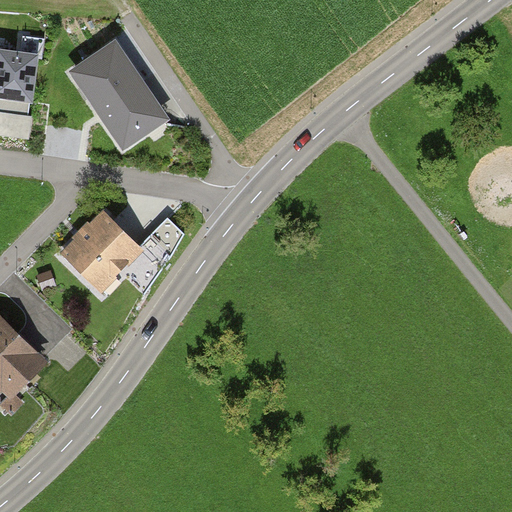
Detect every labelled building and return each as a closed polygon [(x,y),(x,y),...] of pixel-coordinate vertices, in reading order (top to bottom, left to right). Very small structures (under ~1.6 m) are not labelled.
[(159,110),(115,46),(75,73),(125,145),(160,122),(154,113),(159,110)] [(36,57),(1,53),(0,61),(0,96),(30,100),(36,57)] [(29,103),(0,98),(0,133),(28,137),(30,118),(27,117),(29,103)] [(149,252),(109,213),(67,255),(107,295),(149,252)] [(54,365),(5,317),(0,321),(0,406),(6,412),(54,365)]
